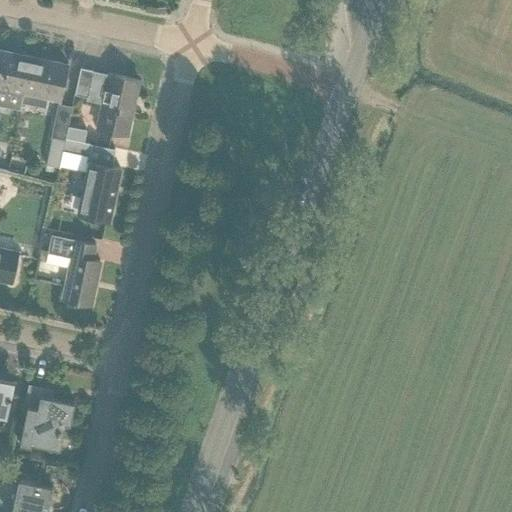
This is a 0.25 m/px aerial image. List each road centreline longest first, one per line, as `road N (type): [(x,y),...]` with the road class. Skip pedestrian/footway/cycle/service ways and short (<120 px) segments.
road 1 (secondary): [(192,511),(348,90)]
road 2 (residential): [(124,363),(192,46)]
road 3 (unclassified): [(192,46),(0,5)]
road 4 (unclassified): [(348,90),(192,46)]
road 5 (residential): [(91,511),(124,363)]
road 6 (unclassified): [(124,363),(0,334)]
